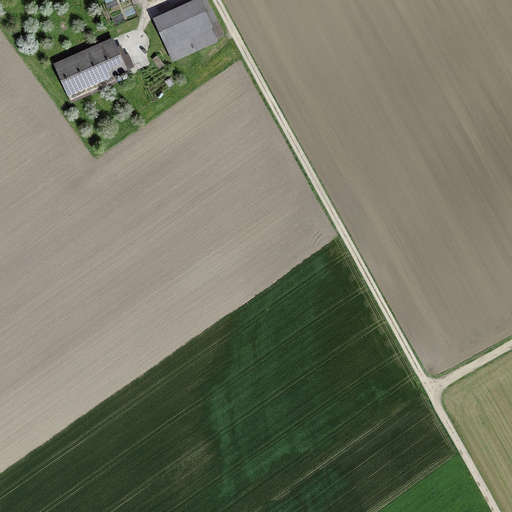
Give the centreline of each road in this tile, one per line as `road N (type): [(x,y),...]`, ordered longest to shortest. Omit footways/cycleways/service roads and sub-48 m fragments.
road 1 (track): [(429,392),(214,0)]
road 2 (track): [(495,511),(429,392)]
